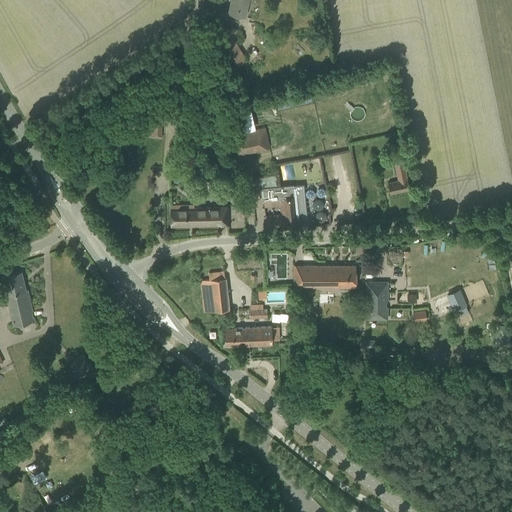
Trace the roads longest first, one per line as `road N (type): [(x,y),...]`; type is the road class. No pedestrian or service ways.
road 1 (unclassified): [(129,272),(187,241),(400,236),(511,213)]
road 2 (tertiary): [(405,511),(179,332)]
road 3 (unknown): [(26,135),(199,17),(250,28)]
road 4 (track): [(114,511),(119,429),(136,358),(151,332)]
